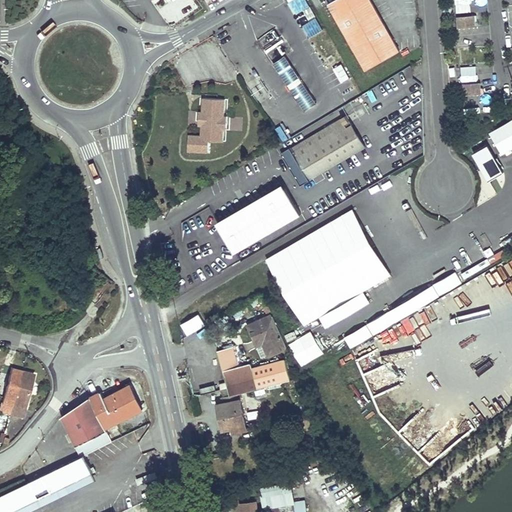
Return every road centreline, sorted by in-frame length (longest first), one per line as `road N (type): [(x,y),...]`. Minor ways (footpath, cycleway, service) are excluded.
road 1 (unclassified): [(430,0),(445,185)]
road 2 (primary): [(138,285),(140,251),(115,107)]
road 3 (primary): [(153,338),(191,511)]
road 4 (primary): [(74,120),(138,285)]
road 5 (residential): [(0,460),(27,439),(79,362)]
